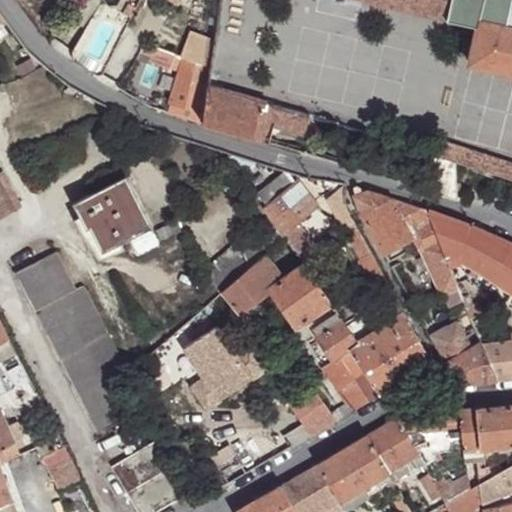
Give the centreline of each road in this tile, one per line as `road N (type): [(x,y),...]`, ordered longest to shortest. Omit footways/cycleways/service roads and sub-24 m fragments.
road 1 (residential): [(4,0),(41,53),(152,119),(474,218),(511,238)]
road 2 (residential): [(215,506),(384,408),(451,391),(511,391)]
road 3 (residential): [(109,511),(0,299)]
